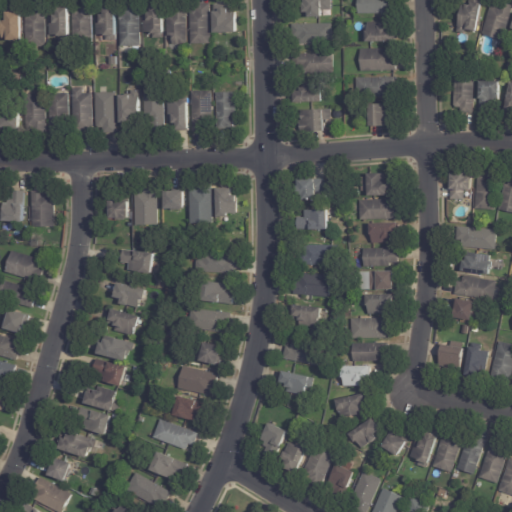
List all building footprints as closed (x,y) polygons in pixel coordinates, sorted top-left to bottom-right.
[(308,16),(308,12),(309,12),(309,0),(335,0),(335,10),(328,10),(328,17),(308,17),(308,16)] [(394,0),(394,2),(394,5),(396,5),(396,13),(360,14),(360,0),(394,0)] [(482,3),(483,2),(488,3),(482,31),(472,29),(472,31),(468,30),(468,34),(460,32),(466,3),(476,5),(477,2),(482,3)] [(503,2),(511,4),(511,18),(505,40),(484,34),(493,3),(496,2),(500,3),(502,6),(503,2)] [(182,44),(175,44),(175,36),(170,36),(170,14),(176,14),(176,5),(189,4),(190,44),(182,44)] [(214,44),(194,45),(193,11),(196,10),(200,9),(200,4),(213,4),(214,44)] [(155,38),(155,32),(146,32),(146,13),(152,13),(152,11),(155,11),(155,5),(166,5),(166,33),(165,33),(165,38),(155,38)] [(230,10),(230,12),(238,12),(238,33),(217,33),(216,5),(229,5),(229,10),(230,10)] [(76,29),(76,12),(82,11),(82,6),(94,6),(95,46),(77,46),(76,29)] [(140,46),(124,46),(122,14),(129,14),(128,6),(142,6),(143,46),(140,46)] [(35,7),(47,7),(48,46),(29,47),(28,14),(30,12),(35,11),(35,7)] [(73,29),(73,36),(70,36),(71,41),(61,41),(61,34),(53,35),(52,17),(58,16),(58,14),(62,14),(61,8),(73,7),(73,29)] [(118,7),(119,36),(117,36),(117,40),(107,40),(107,34),(98,34),(98,17),(104,16),(104,14),(107,14),(107,8),(109,8),(109,7),(117,7),(118,7)] [(19,12),(24,12),(25,40),(11,40),(11,38),(5,38),(4,21),(8,21),(8,20),(10,20),(10,12),(17,11),(17,12),(19,12)] [(398,30),(399,41),(364,42),(364,32),(370,32),(370,22),(393,22),(393,30),(398,30)] [(316,44),(304,44),(301,42),(301,37),(296,38),(295,24),(335,23),(336,43),(316,44)] [(399,59),(399,70),(363,71),(362,49),(398,48),(398,56),(395,56),(395,57),(399,57),(399,59)] [(296,66),(296,55),(336,54),(336,73),(306,74),(305,68),(296,69),(296,66)] [(118,65),(111,65),(110,57),(118,57),(118,65)] [(142,79),(134,79),(134,71),(142,71),(142,79)] [(478,74),(476,113),(463,113),(464,107),(460,107),(457,105),(459,73),(478,74)] [(23,82),(14,82),(14,74),(23,74),(23,82)] [(400,79),(400,91),(395,91),(395,95),(393,97),(360,98),(360,78),(400,77),(400,79)] [(491,113),(482,112),(482,81),(503,82),(503,99),(495,99),(495,113),(491,113)] [(296,102),(296,91),(304,91),(304,82),(327,82),(327,102),(296,102)] [(93,94),(95,94),(95,131),(85,131),(85,134),(76,134),(76,88),(86,88),(86,94),(93,94)] [(166,91),(167,131),(155,132),(155,120),(149,121),(148,92),(150,92),(150,90),(157,90),(158,91),(166,91)] [(142,123),(123,123),(122,96),(132,96),(132,91),(141,91),(142,123)] [(208,131),(196,131),(195,91),(214,91),(215,126),(208,126),(208,131)] [(238,97),(239,118),(236,118),(236,127),(229,127),(229,128),(221,129),(219,93),(238,92),(238,97)] [(117,133),(106,133),(106,128),(100,128),(99,93),(119,93),(119,133),(117,133)] [(46,134),(35,134),(35,128),(29,128),(28,94),(48,94),(48,134),(46,134)] [(65,134),(52,134),(52,94),(71,94),(71,121),(68,121),(68,125),(65,125),(65,134)] [(188,130),(181,130),(181,124),(172,124),(171,104),(181,104),(181,102),(192,102),(193,130),(188,130)] [(398,117),(398,120),(397,120),(398,125),(374,126),(373,104),(396,104),(397,113),(398,113),(398,117)] [(324,131),(304,132),(304,121),(305,121),(305,110),(329,109),(330,131),(324,131)] [(13,132),(0,131),(1,127),(3,127),(4,110),(22,112),(20,132),(13,132)] [(492,170),(501,170),(498,211),(478,209),(481,174),(487,175),(488,169),(492,170)] [(473,190),(465,190),(465,200),(451,200),(451,189),(454,189),(454,173),(461,173),(461,171),(471,172),(471,177),(476,177),(475,190),(473,190)] [(400,185),(401,195),(373,196),(372,174),(392,173),(393,180),(396,179),(396,182),(400,182),(400,185)] [(511,212),(502,210),(507,185),(510,185),(511,177),(511,212)] [(331,191),(331,192),(321,192),(321,199),(303,200),(303,186),(304,186),(304,179),(331,178),(331,191)] [(201,191),(202,191),(202,187),(215,187),(216,224),(194,224),(194,192),(196,189),(200,189),(201,191)] [(148,189),(160,189),(160,225),(139,225),(139,193),(141,191),(145,191),(147,193),(147,189),(148,189)] [(229,217),(221,217),(221,189),(235,189),(235,196),(240,196),(240,204),(238,204),(238,214),(232,214),(232,217),(229,217)] [(15,191),(26,192),(25,205),(27,205),(26,222),(6,222),(7,203),(10,203),(10,198),(13,198),(13,191),(15,191)] [(35,191),(48,191),(48,195),(50,193),(55,192),(56,195),(57,227),(35,228),(35,191)] [(187,209),(168,209),(168,192),(187,192),(187,209)] [(397,202),(397,206),(402,206),(403,219),(363,220),(362,200),(395,200),(397,202)] [(127,218),(113,219),(112,202),(130,201),(131,218),(127,218)] [(332,230),(300,231),(299,218),(307,218),(307,211),(332,210),(332,230)] [(403,226),(403,235),(397,235),(397,240),(394,240),(394,244),(376,244),(376,235),(374,235),(374,224),(403,223),(403,226)] [(500,235),(499,251),(464,247),(465,241),(459,240),(461,227),(501,231),(500,235)] [(341,266),(302,265),(303,252),(309,253),(309,246),(341,247),(341,266)] [(402,250),(402,264),(394,264),(394,267),(366,267),(366,249),(402,249),(402,250)] [(157,254),(155,274),(132,271),(133,264),(125,263),(127,250),(157,254)] [(45,272),(42,282),(8,272),(15,251),(44,260),(47,262),(45,268),(43,268),(42,269),(46,270),(45,272)] [(240,261),(240,274),(200,272),(200,260),(205,260),(206,253),(235,254),(235,261),(240,261)] [(494,260),(493,264),(496,264),(495,275),(467,271),(468,260),(471,261),(472,253),(494,255),(494,260)] [(400,282),(401,289),(382,289),(381,289),(372,289),(372,272),(400,271),(400,282)] [(334,276),(332,298),(297,295),(298,281),(301,281),(300,279),(300,275),(302,273),(334,276)] [(500,281),(497,301),(457,295),(459,282),(465,283),(465,276),(500,281)] [(229,290),(229,292),(238,293),(235,305),(205,300),(208,280),(231,284),(229,290)] [(39,295),(34,310),(0,299),(0,296),(5,281),(30,289),(29,292),(39,295)] [(149,291),(147,300),(144,299),(141,308),(125,304),(126,299),(119,297),(123,283),(149,290),(149,291)] [(400,297),(400,309),(391,309),(391,314),(372,314),(372,306),(367,306),(366,295),(400,294),(400,297)] [(479,302),(476,321),(459,318),(460,309),(456,309),(457,299),(479,302)] [(296,316),(296,314),(298,314),(299,311),(298,311),(298,305),(327,308),(325,323),(315,322),(314,327),(302,326),(303,321),(295,320),(296,316)] [(112,320),(114,314),(115,315),(117,309),(144,317),(141,328),(139,327),(136,336),(118,331),(120,326),(111,323),(112,320)] [(234,313),(233,326),(227,326),(226,332),(193,329),(195,309),(234,313)] [(31,317),(26,334),(9,329),(15,311),(32,316),(31,317)] [(389,321),(389,325),(394,325),(394,338),(355,339),(354,320),(387,319),(389,321)] [(0,335),(2,336),(18,340),(19,343),(18,347),(23,349),(19,361),(0,355),(0,335)] [(97,355),(100,344),(108,346),(109,341),(110,341),(111,338),(137,345),(135,353),(132,353),(129,364),(97,355)] [(286,358),(289,346),(294,347),(295,343),(298,341),(329,348),(325,368),(286,359),(286,358)] [(466,373),(441,368),(448,345),(452,346),(452,341),(470,344),(469,349),(470,349),(466,373)] [(511,380),(493,377),(501,342),(511,344),(511,380)] [(227,347),(222,365),(205,361),(210,343),(227,347)] [(391,344),(391,352),(390,352),(390,359),(381,359),(381,362),(371,362),(371,361),(355,361),(355,344),(391,344)] [(491,352),(487,372),(482,371),(481,378),(469,376),(474,348),(485,350),(485,351),(491,352)] [(16,376),(15,380),(11,379),(9,387),(0,384),(0,360),(19,366),(16,376)] [(127,385),(126,387),(108,382),(109,378),(101,376),(102,374),(97,372),(100,360),(132,368),(127,385)] [(221,385),(220,389),(216,388),(214,396),(182,389),(187,367),(223,375),(221,385)] [(375,376),(375,378),(369,378),(369,382),(367,382),(367,386),(348,387),(348,378),(347,378),(340,378),(340,367),(375,367),(375,376)] [(316,379),(313,394),(301,392),(300,395),(289,393),(290,388),(289,388),(290,384),(285,383),(287,372),(314,377),(314,378),(316,379)] [(87,403),(90,391),(99,394),(100,391),(102,391),(103,387),(120,393),(118,400),(120,400),(120,401),(122,402),(119,413),(87,403)] [(7,400),(6,403),(7,404),(5,412),(0,410),(0,390),(1,391),(0,394),(8,396),(7,400)] [(368,395),(369,403),(367,403),(367,406),(364,407),(366,411),(364,412),(365,415),(348,419),(346,410),(340,412),(337,402),(368,394),(368,395)] [(209,407),(206,415),(198,413),(196,421),(178,416),(184,397),(210,405),(209,407)] [(114,416),(115,417),(110,436),(87,429),(89,421),(81,419),(84,408),(114,416)] [(377,420),(384,430),(378,435),(381,439),(375,443),(374,441),(364,448),(360,442),(358,443),(352,435),(376,419),(377,420)] [(200,434),(196,446),(191,444),(188,451),(156,439),(163,420),(200,434)] [(278,452),(266,447),(268,442),(265,441),(272,424),(292,432),(284,448),(282,447),(280,453),(278,452)] [(97,449),(95,448),(91,459),(59,448),(63,437),(71,439),(73,432),(100,441),(97,449)] [(396,432),(411,442),(401,457),(386,447),(396,432)] [(464,435),(467,436),(454,474),(435,467),(446,436),(449,435),(453,436),(454,432),(464,435)] [(436,437),(442,439),(433,465),(430,464),(428,469),(419,466),(421,460),(412,457),(419,439),(425,441),(425,440),(429,441),(431,435),(436,437)] [(475,438),(480,439),(480,438),(488,440),(476,475),(459,469),(468,444),(471,445),(473,437),(475,438)] [(495,440),(507,444),(504,452),(511,455),(500,485),(481,478),(494,440),(495,440)] [(300,446),(302,447),(304,443),(314,448),(303,474),(289,468),(292,462),(287,460),(288,457),(287,456),(293,443),(300,446)] [(338,456),(324,489),(312,483),(309,481),(309,480),(306,479),(305,476),(318,447),(338,456)] [(188,466),(184,476),(178,474),(175,480),(155,471),(163,453),(189,464),(188,466)] [(69,461),(76,464),(70,482),(53,476),(60,458),(69,461)] [(511,494),(502,491),(511,461),(511,494)] [(136,468),(133,474),(128,471),(130,465),(136,468)] [(344,466),(359,473),(352,490),(349,489),(345,497),(329,490),(340,465),(344,466)] [(385,480),(371,511),(361,511),(363,506),(353,502),(366,472),(385,480)] [(174,493),(167,505),(163,502),(161,506),(157,507),(129,491),(139,473),(174,493)] [(75,496),(65,511),(58,511),(35,499),(39,491),(37,490),(43,478),(75,496)] [(100,491),(97,497),(91,494),(94,488),(100,491)] [(407,498),(400,511),(375,511),(386,489),(407,498)] [(440,496),(443,490),(450,493),(447,499),(440,496)] [(422,501),(434,505),(431,511),(410,511),(414,499),(422,501)] [(113,511),(117,507),(122,510),(126,503),(139,511),(113,511)]
